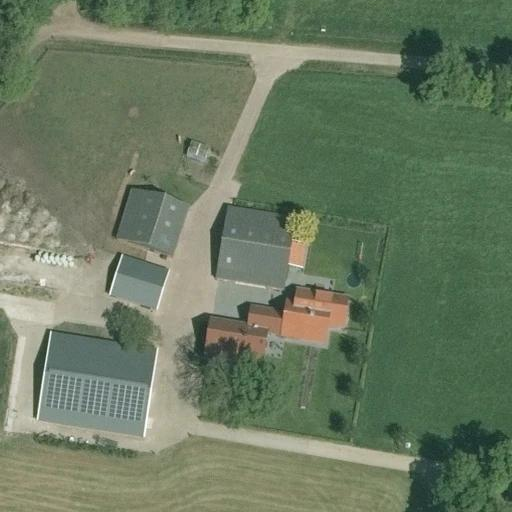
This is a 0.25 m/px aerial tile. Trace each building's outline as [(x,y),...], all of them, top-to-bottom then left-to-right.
[(116,243),(173,261),(188,212),(132,194),(116,243)] [(283,293),(289,258),(295,221),(227,210),(216,282),(283,293)] [(0,279),(44,284),(47,252),(0,247),(0,279)] [(156,313),(168,274),(127,262),(115,300),(156,313)] [(287,306),(285,316),(285,317),(292,318),(289,337),(288,339),(323,345),(326,327),(342,330),(347,301),(297,293),(294,307),(287,306)] [(270,313),(251,310),(248,330),(267,333),(266,334),(289,337),(292,318),(285,317),(285,316),(270,313)] [(211,324),(206,357),(222,360),(221,366),(243,369),(244,363),(261,366),(266,334),(267,333),(248,330),(211,324)] [(143,438),(157,353),(51,336),(37,421),(143,438)] [(29,455),(51,455),(51,436),(29,436),(29,455)]
